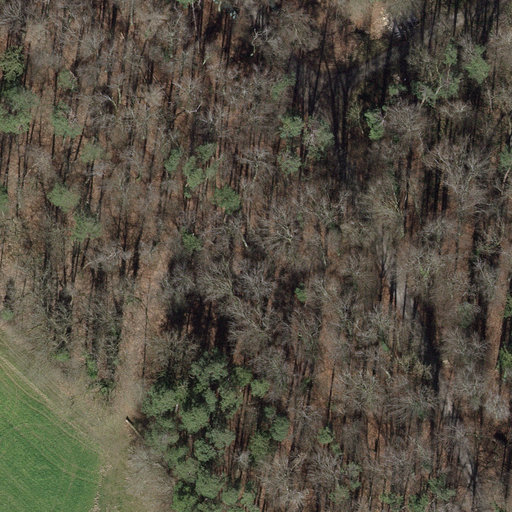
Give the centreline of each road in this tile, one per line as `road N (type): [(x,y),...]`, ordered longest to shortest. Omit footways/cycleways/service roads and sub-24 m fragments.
road 1 (track): [(102,511),(164,265),(245,102),(288,64)]
road 2 (track): [(486,511),(380,241),(309,98)]
road 3 (track): [(501,0),(309,98)]
